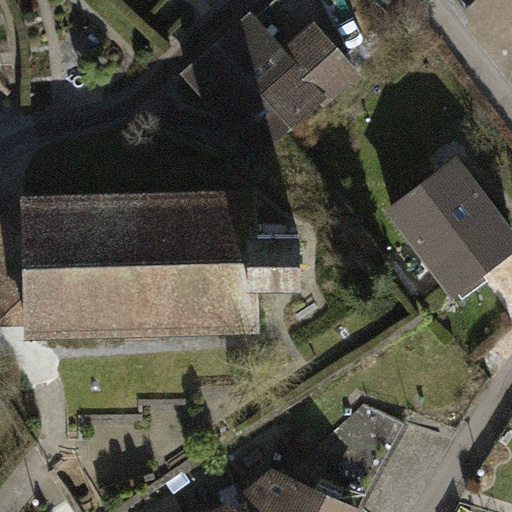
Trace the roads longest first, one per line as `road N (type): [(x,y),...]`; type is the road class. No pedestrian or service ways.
road 1 (residential): [(511,391),(432,511)]
road 2 (residential): [(429,0),(511,106)]
